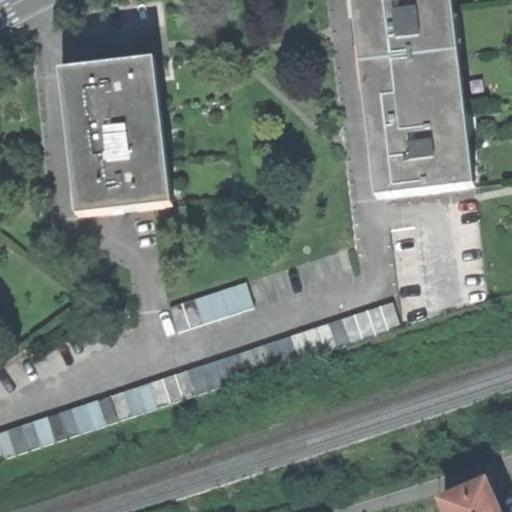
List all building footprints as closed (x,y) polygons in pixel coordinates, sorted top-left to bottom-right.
[(356,0),(383,203),(391,202),(364,0),(356,0)] [(364,0),(391,202),(473,191),(448,0),(364,0)] [(448,0),(473,191),(482,190),(471,111),(456,0),(448,0)] [(142,215),(168,211),(149,63),(123,66),(124,73),(110,75),(102,76),(101,69),(70,73),(89,220),(117,217),(116,211),(141,207),(142,215)] [(135,308),(139,334),(221,322),(217,295),(135,308)] [(394,306),(341,323),(350,349),(402,332),(394,306)] [(341,323),(288,341),(297,367),(350,349),(341,323)] [(0,436),(0,448),(5,464),(297,367),(288,341),(0,436)] [(496,511),(486,488),(447,506),(449,511),(496,511)]
